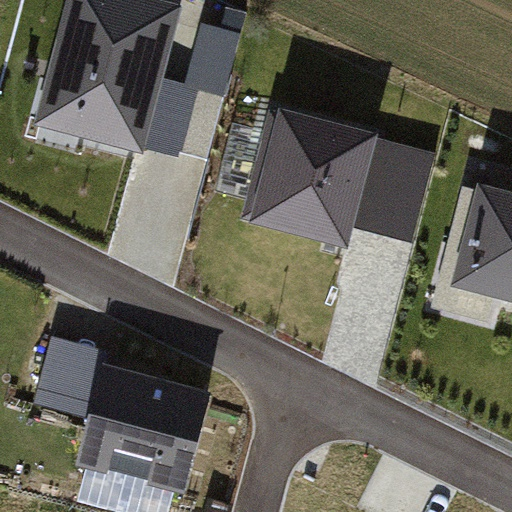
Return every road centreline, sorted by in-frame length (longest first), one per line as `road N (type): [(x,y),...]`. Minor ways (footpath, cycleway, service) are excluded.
road 1 (residential): [(294,374),(0,229)]
road 2 (residential): [(511,482),(294,374)]
road 3 (residential): [(294,374),(257,511)]
